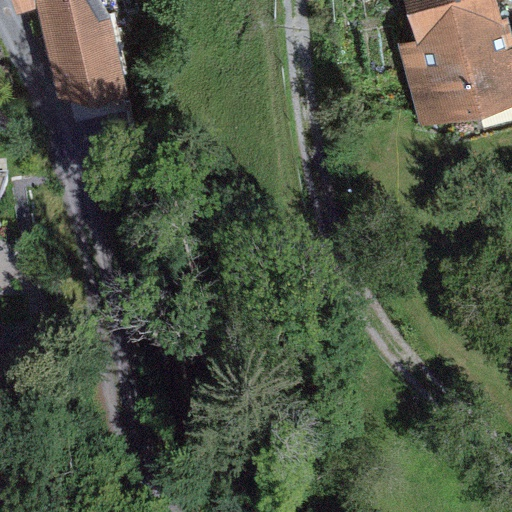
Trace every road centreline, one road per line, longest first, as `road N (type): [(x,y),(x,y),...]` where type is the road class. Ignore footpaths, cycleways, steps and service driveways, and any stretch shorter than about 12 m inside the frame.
road 1 (track): [(294,0),(294,47),(326,190),(439,403),(511,461)]
road 2 (track): [(103,278),(164,511)]
